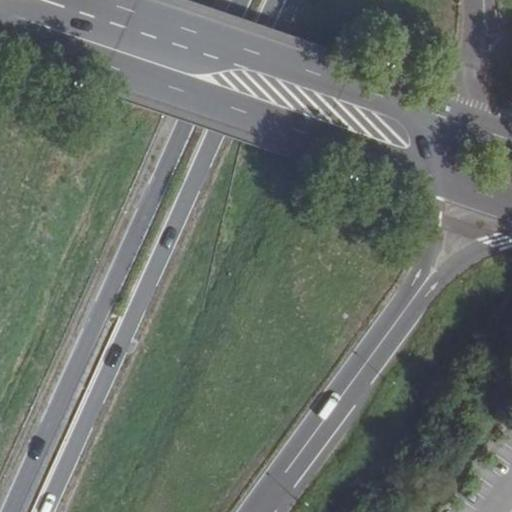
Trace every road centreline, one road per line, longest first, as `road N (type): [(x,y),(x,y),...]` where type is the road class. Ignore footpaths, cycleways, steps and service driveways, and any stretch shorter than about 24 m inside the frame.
road 1 (trunk): [(243,0),(10,511)]
road 2 (trunk): [(47,511),(276,0)]
road 3 (tertiary): [(0,30),(428,175)]
road 4 (tertiary): [(423,113),(131,13)]
road 5 (trunk): [(255,511),(433,273)]
road 6 (trunk): [(131,13),(0,11)]
